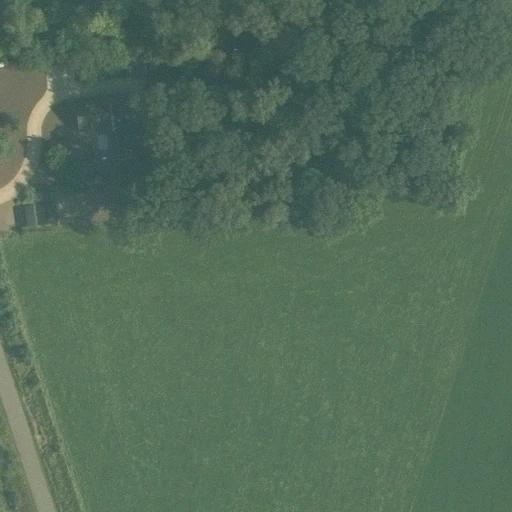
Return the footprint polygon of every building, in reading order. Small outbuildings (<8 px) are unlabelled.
[(145,76),(142,40),(123,41),(127,78),(145,76)] [(72,66),(71,57),(56,59),(56,60),(54,60),(54,58),(42,60),(44,80),(56,79),(54,65),(55,65),(56,68),(72,66)] [(120,128),(117,98),(100,100),(100,104),(76,108),(79,129),(103,125),(104,130),(120,128)] [(125,153),(151,151),(148,115),(133,116),(134,120),(122,121),(123,136),(119,136),(120,152),(125,152),(125,153)] [(135,174),(150,173),(150,154),(134,155),(135,174)]
